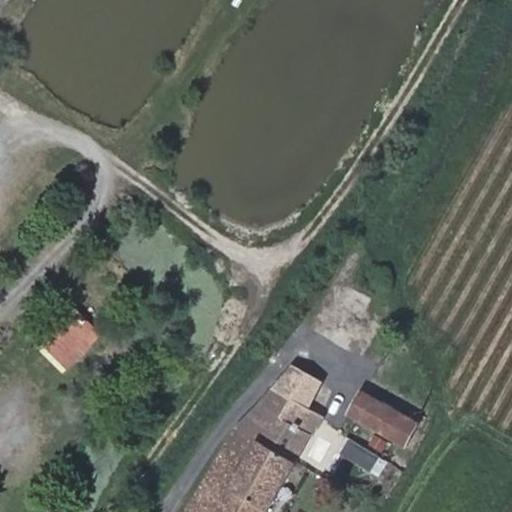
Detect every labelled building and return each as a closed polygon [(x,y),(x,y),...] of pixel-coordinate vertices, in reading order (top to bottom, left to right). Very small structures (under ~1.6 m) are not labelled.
[(78,307),(36,341),(62,372),(103,337),(78,307)] [(331,379),(303,360),(279,383),(315,403),(331,379)] [(279,383),(245,415),(184,511),(285,511),(345,420),(315,403),(279,383)] [(362,390),(345,421),(406,453),(422,422),(362,390)] [(372,494),(389,457),(346,439),(330,475),(372,494)]
